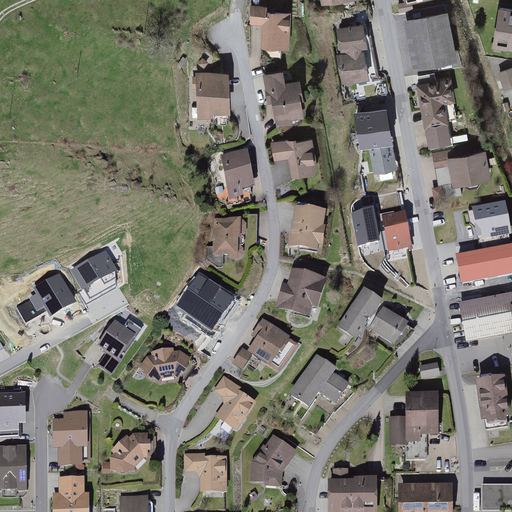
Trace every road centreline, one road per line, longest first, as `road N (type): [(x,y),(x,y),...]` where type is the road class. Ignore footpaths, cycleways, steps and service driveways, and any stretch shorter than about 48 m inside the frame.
road 1 (residential): [(167,511),(166,429),(272,275),(274,228),(237,17)]
road 2 (residential): [(386,0),(448,336)]
road 3 (residential): [(448,336),(430,343),(332,446),(311,511)]
road 4 (residential): [(448,336),(470,511)]
road 5 (residential): [(0,367),(124,299)]
road 6 (residential): [(42,511),(42,390)]
